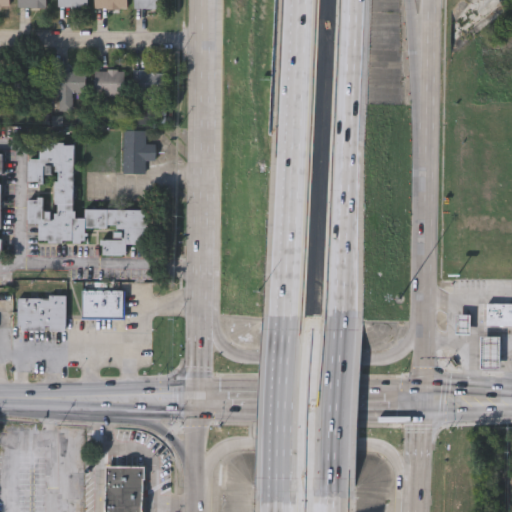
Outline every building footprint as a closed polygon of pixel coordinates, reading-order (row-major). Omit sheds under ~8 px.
[(0,0),(0,8),(11,8),(10,0),(0,0)] [(47,0),(18,0),(18,9),(48,9),(47,0)] [(88,0),(58,0),(59,9),(89,9),(88,0)] [(127,0),(127,8),(94,8),(94,0),(127,0)] [(134,0),(164,0),(164,8),(134,8),(134,0)] [(83,91),(53,91),(53,69),(83,69),(83,91)] [(95,69),(124,69),(124,94),(95,94),(95,69)] [(166,70),(166,93),(133,93),(133,70),(166,70)] [(46,71),(46,92),(26,92),(26,71),(46,71)] [(9,73),(0,73),(0,98),(9,98),(9,73)] [(155,144),(155,161),(144,161),(144,174),(122,174),(122,131),(144,131),(144,144),(155,144)] [(76,143),(76,208),(147,208),(147,243),(127,243),(127,254),(99,254),(99,227),(85,227),(85,241),(37,241),(37,222),(26,222),(26,198),(53,198),(53,180),(27,179),(27,157),(40,157),(40,143),(76,143)] [(81,317),(81,289),(122,289),(122,317),(81,317)] [(65,330),(17,330),(17,296),(65,296),(65,330)] [(511,325),(483,325),(483,303),(511,303),(511,325)] [(468,315),(468,333),(456,333),(456,315),(468,315)] [(480,370),(480,337),(498,337),(498,370),(480,370)] [(104,511),(105,466),(143,466),(142,511),(104,511)]
